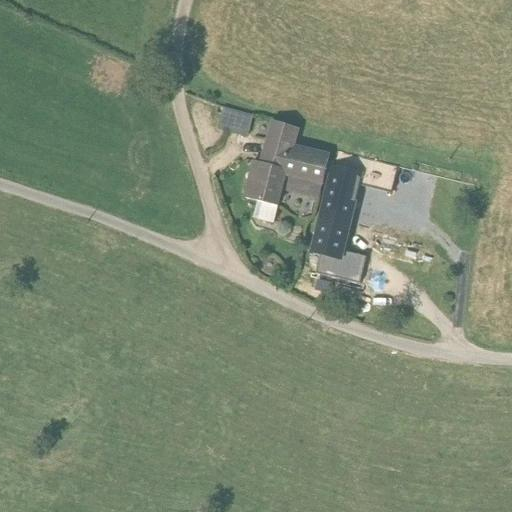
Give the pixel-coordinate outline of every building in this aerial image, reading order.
[(242,104),(211,97),(206,117),(237,124),(242,104)] [(271,180),(308,189),(319,143),(286,135),(287,131),(290,118),(260,111),(250,152),(242,150),(233,187),(268,195),(271,180)] [(356,148),(325,140),(300,241),(331,249),(350,173),(356,148)] [(356,148),(350,173),(380,180),(386,155),(356,148)] [(412,228),(366,215),(359,239),(406,252),(412,228)]
